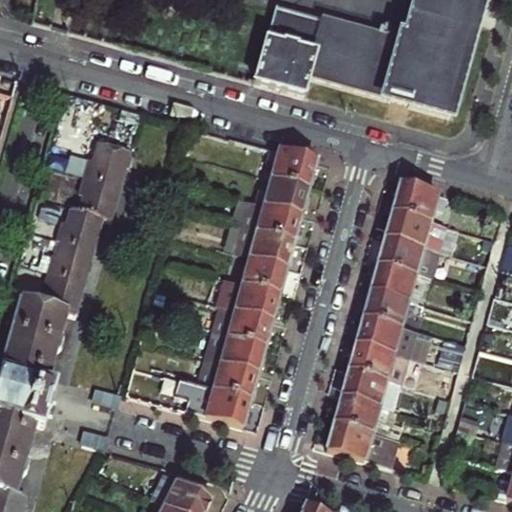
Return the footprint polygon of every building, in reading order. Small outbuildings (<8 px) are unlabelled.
[(409,0),(400,35),(327,15),(324,24),(314,58),(317,59),(310,83),(450,121),(483,0),(409,0)] [(279,95),(304,102),(310,83),(317,59),(314,58),(324,24),(275,11),(254,88),(279,95)] [(0,99),(0,144),(11,102),(0,99)] [(142,120),(122,114),(120,125),(139,130),(142,120)] [(85,183),(121,194),(124,183),(127,173),(128,173),(130,164),(130,160),(98,152),(94,168),(90,167),(85,183)] [(265,165),(275,168),(278,157),(268,154),(265,165)] [(317,167),(278,157),(275,168),(271,182),(310,194),(314,179),(317,167)] [(85,183),(90,167),(70,162),(66,178),(85,183)] [(271,182),(262,180),(259,192),(268,194),(271,182)] [(310,194),(271,182),(268,194),(264,210),(302,221),(306,206),(310,194)] [(72,216),(112,226),(116,210),(121,194),(85,183),(80,202),(84,204),(81,215),(72,213),(72,216)] [(438,200),(400,189),(396,200),(392,217),(431,228),(435,214),(438,200)] [(62,210),(44,204),(38,223),(56,229),(62,210)] [(250,207),(243,232),(295,247),(300,230),(302,221),(264,210),(250,207)] [(103,226),(111,228),(112,226),(72,216),(68,229),(62,231),(58,247),(63,248),(94,256),(98,243),(103,226)] [(389,228),(385,243),(436,257),(443,231),(431,228),(392,217),(389,228)] [(240,260),(250,263),(288,274),(293,254),(295,247),(243,232),(236,259),(240,260)] [(381,256),(377,270),(415,280),(429,283),(436,257),(385,243),(381,256)] [(94,256),(63,248),(59,260),(54,262),(49,278),(85,288),(89,273),(94,256)] [(237,273),(246,275),(250,263),(240,260),(237,273)] [(288,274),(250,263),(246,275),(242,289),(281,300),(286,282),(288,274)] [(415,280),(377,270),(375,279),(370,297),(408,306),(412,292),(415,280)] [(21,304),(20,306),(75,321),(80,304),(85,288),(49,278),(44,296),(47,302),(44,311),(21,304)] [(242,289),(228,286),(221,313),(235,316),(242,289)] [(281,300),(242,289),(235,316),(274,327),(279,308),(281,300)] [(420,295),(412,292),(408,306),(416,309),(420,295)] [(408,306),(370,297),(367,306),(363,322),(400,332),(404,321),(408,306)] [(75,324),(75,321),(20,306),(0,376),(0,493),(16,498),(19,484),(26,477),(27,467),(26,459),(34,430),(43,432),(49,410),(55,390),(46,387),(55,359),(60,353),(63,342),(61,336),(65,321),(75,324)] [(416,309),(408,306),(404,321),(412,323),(416,309)] [(221,313),(214,338),(266,353),(271,336),(274,327),(235,316),(221,313)] [(400,332),(363,322),(360,332),(355,350),(406,364),(414,336),(400,332)] [(431,341),(414,336),(406,364),(424,369),(431,341)] [(266,353),(214,338),(207,364),(259,378),(264,361),(266,353)] [(461,365),(465,350),(450,346),(445,361),(461,365)] [(352,360),(348,376),(388,387),(399,390),(406,364),(355,350),(352,360)] [(259,378),(207,364),(199,391),(214,395),(252,405),(257,388),(259,378)] [(388,387),(348,376),(345,384),(341,401),(380,412),(383,401),(388,387)] [(210,409),(214,395),(199,391),(179,386),(174,403),(188,407),(185,417),(206,423),(210,409)] [(121,400),(98,394),(96,405),(118,411),(121,400)] [(206,423),(244,433),(250,414),(252,405),(214,395),(210,409),(206,423)] [(380,412),(341,401),(338,410),(333,428),(385,443),(388,444),(394,422),(396,416),(389,414),(380,412)] [(392,404),(383,401),(380,412),(389,414),(392,404)] [(394,422),(388,444),(397,446),(403,424),(394,422)] [(385,443),(333,428),(330,439),(326,455),(377,469),(385,443)] [(106,455),(109,444),(87,438),(84,449),(106,455)] [(388,444),(385,443),(377,469),(393,473),(401,447),(397,446),(388,444)] [(511,448),(500,445),(494,472),(501,474),(511,476),(511,448)] [(435,457),(429,455),(422,481),(428,483),(435,457)] [(154,506),(162,510),(165,511),(208,511),(212,506),(162,480),(150,504),(154,506)] [(505,504),(509,491),(501,489),(497,502),(505,504)] [(16,498),(0,493),(0,511),(20,511),(24,500),(16,498)]
